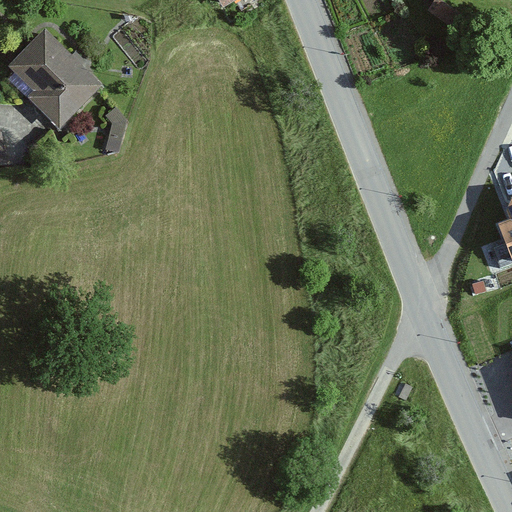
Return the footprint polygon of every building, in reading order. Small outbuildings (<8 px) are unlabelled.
[(214,0),(222,12),(239,0),(214,0)] [(429,0),(425,6),(451,26),(462,11),(446,0),(429,0)] [(100,86),(42,29),(0,70),(0,75),(56,130),(100,86)] [(0,133),(0,168),(17,167),(15,144),(5,145),(4,133),(0,133)] [(511,196),(504,200),(511,219),(499,224),(511,259),(511,196)]
